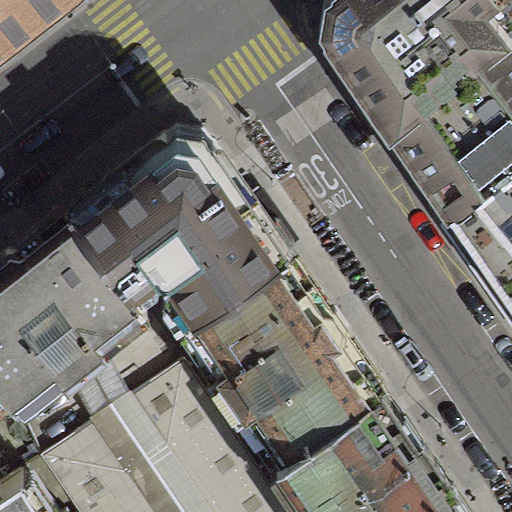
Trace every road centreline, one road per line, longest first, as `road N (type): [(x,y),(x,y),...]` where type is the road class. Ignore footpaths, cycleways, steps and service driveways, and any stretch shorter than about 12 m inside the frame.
road 1 (residential): [(222,0),(511,431)]
road 2 (tertiary): [(192,0),(0,150)]
